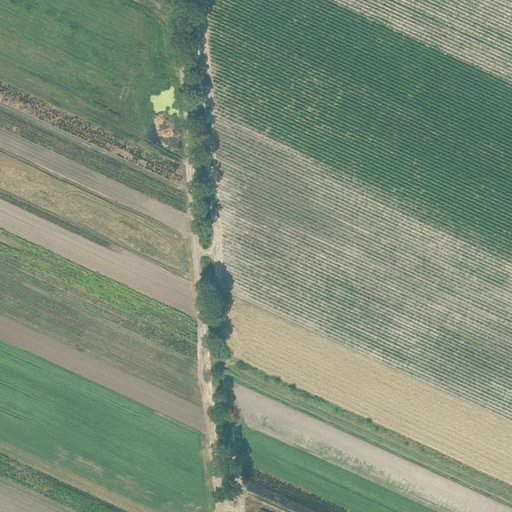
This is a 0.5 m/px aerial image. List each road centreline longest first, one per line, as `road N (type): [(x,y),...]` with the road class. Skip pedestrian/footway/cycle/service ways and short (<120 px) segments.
road 1 (track): [(184,0),(214,368)]
road 2 (track): [(214,368),(511,503)]
road 3 (track): [(214,368),(225,511)]
